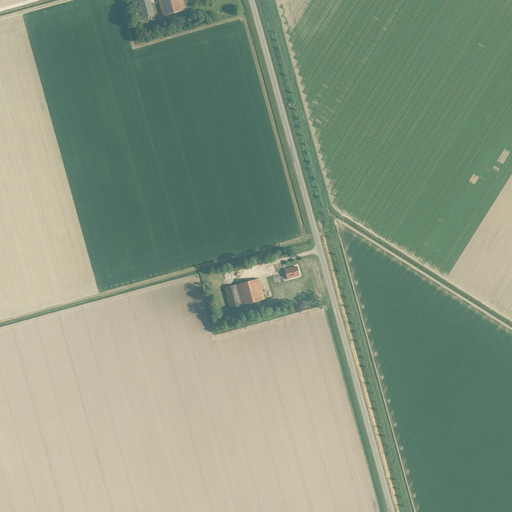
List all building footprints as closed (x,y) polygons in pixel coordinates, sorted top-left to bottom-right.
[(143,18),(154,15),(150,0),(140,0),(138,1),(143,18)] [(158,0),(163,15),(185,9),(182,0),(158,0)] [(287,278),(299,275),(296,266),(285,269),(287,278)] [(258,278),(234,285),(240,305),(264,298),(258,278)] [(234,285),(224,287),(230,308),(240,305),(234,285)]
